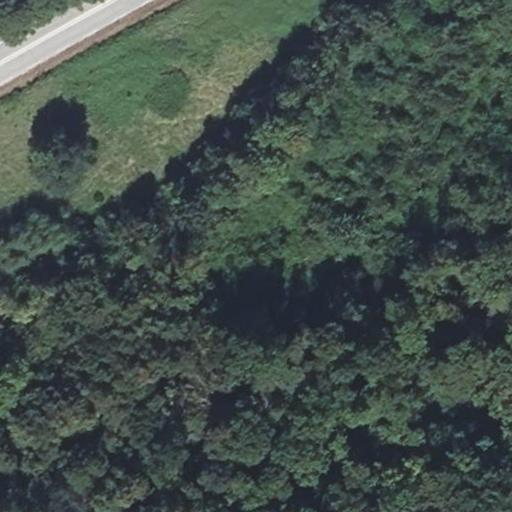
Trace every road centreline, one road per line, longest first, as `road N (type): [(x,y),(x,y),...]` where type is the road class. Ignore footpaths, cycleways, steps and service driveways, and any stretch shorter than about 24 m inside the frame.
road 1 (track): [(0,404),(157,280),(279,156),(393,0)]
road 2 (primary): [(0,70),(122,0)]
